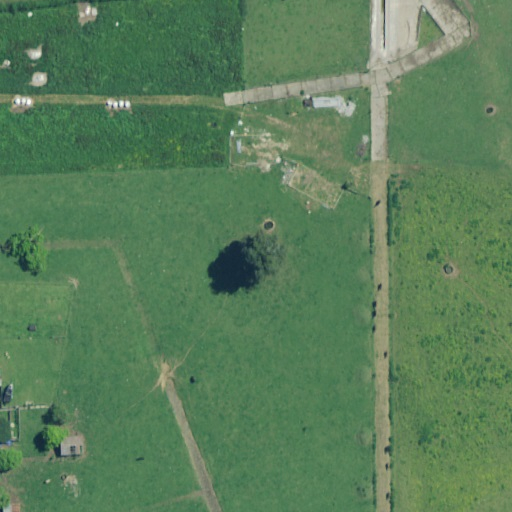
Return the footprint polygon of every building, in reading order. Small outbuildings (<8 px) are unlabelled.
[(396,61),(397,0),(372,0),(371,60),(396,61)] [(275,162),(275,136),(230,136),(230,162),(275,162)] [(345,188),(299,163),(287,186),(334,210),(345,188)] [(83,454),(83,437),(61,438),(61,455),(83,454)] [(20,511),(20,502),(4,502),(4,511),(20,511)]
